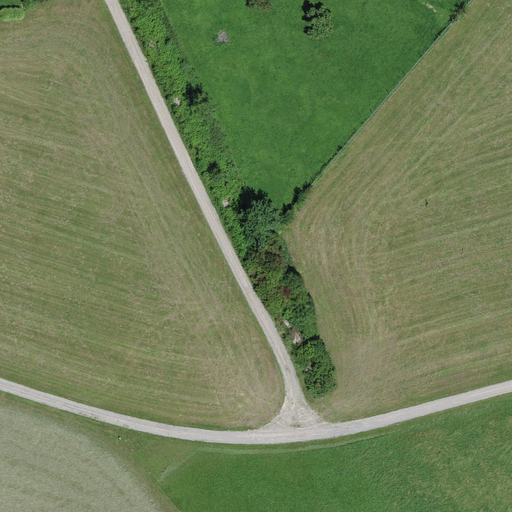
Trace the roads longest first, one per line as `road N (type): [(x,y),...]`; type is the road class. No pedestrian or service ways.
road 1 (track): [(511,388),(357,429),(246,442),(116,421),(0,386)]
road 2 (track): [(111,0),(287,361),(305,439)]
